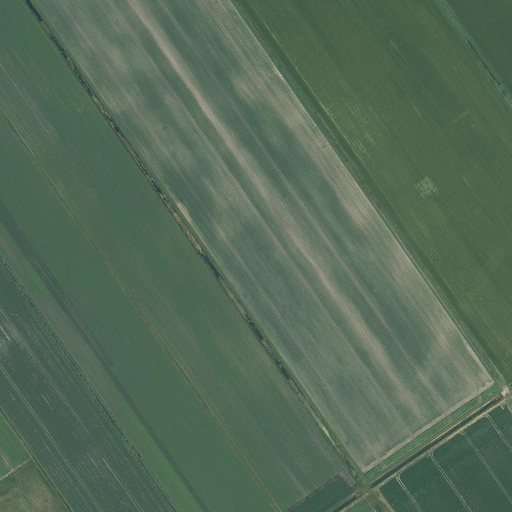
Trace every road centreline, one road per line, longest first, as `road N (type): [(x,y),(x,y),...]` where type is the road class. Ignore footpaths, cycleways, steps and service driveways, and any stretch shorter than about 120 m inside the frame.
road 1 (track): [(508,397),(224,0)]
road 2 (track): [(342,511),(511,395)]
